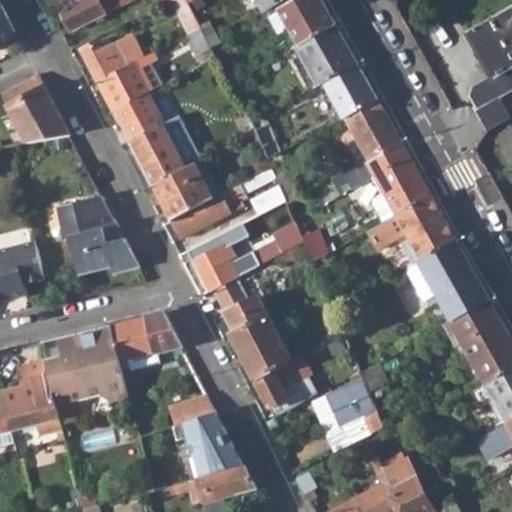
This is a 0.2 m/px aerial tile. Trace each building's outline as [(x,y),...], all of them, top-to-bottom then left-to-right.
[(0,0),(0,44),(19,34),(0,0)] [(62,12),(71,31),(120,7),(119,5),(127,0),(85,0),(76,5),(62,12)] [(152,0),(157,8),(173,0),(152,0)] [(258,0),(265,12),(287,0),(258,0)] [(290,27),(301,46),(338,26),(323,0),(302,0),(272,17),(281,32),(290,27)] [(462,32),(486,78),(469,86),(467,95),(474,109),(499,96),(511,89),(511,5),(469,28),(462,32)] [(203,30),(213,48),(220,44),(222,43),(211,21),(201,25),(203,30)] [(298,47),(320,87),(326,84),(360,65),(338,26),(301,46),(298,47)] [(199,57),(214,49),(213,48),(203,30),(189,37),(199,57)] [(99,82),(133,65),(123,47),(109,55),(101,40),(82,51),(99,82)] [(214,49),(232,83),(239,79),(220,44),(213,48),(214,49)] [(145,58),(138,62),(153,91),(160,87),(145,58)] [(149,93),(153,91),(138,62),(133,65),(99,82),(114,111),(149,93)] [(360,65),(326,84),(347,118),(379,100),(360,65)] [(7,94),(29,144),(73,136),(41,76),(7,94)] [(114,111),(130,142),(166,124),(149,93),(114,111)] [(486,131),(510,117),(499,96),(474,109),(480,120),(486,131)] [(362,146),(372,162),(404,144),(393,124),(386,126),(379,115),(385,110),(379,100),(347,118),(358,139),(353,142),(357,149),(362,146)] [(130,142),(154,185),(197,164),(204,160),(181,116),(166,124),(130,142)] [(266,148),(271,161),(283,153),(266,117),(255,123),(259,133),(266,148)] [(254,154),(266,148),(259,133),(248,139),(254,154)] [(380,209),(387,223),(399,216),(434,197),(404,144),(372,162),(369,164),(391,203),(380,209)] [(271,161),(279,179),(290,172),(283,153),(271,161)] [(214,199),(197,164),(154,185),(173,220),(214,199)] [(173,220),(183,239),(233,214),(230,208),(249,198),(242,185),(214,199),(173,220)] [(253,202),(261,215),(289,201),(282,186),(253,202)] [(71,238),(82,275),(115,267),(116,274),(141,267),(104,196),(59,207),(67,238),(71,238)] [(404,246),(414,264),(421,261),(424,259),(458,240),(434,197),(399,216),(387,223),(370,232),(380,251),(409,234),(413,242),(404,246)] [(274,238),(284,255),(307,243),(299,225),(274,238)] [(308,246),(315,262),(331,253),(323,237),(308,246)] [(421,261),(455,321),(492,301),(458,240),(424,259),(421,261)] [(0,302),(12,300),(10,293),(29,289),(28,284),(47,278),(38,242),(0,250),(0,302)] [(279,258),(284,266),(296,260),(298,263),(305,260),(307,266),(315,262),(308,246),(307,243),(284,255),(279,258)] [(194,262),(211,292),(215,289),(240,278),(261,266),(255,255),(238,263),(229,244),(194,262)] [(240,278),(215,289),(235,333),(233,335),(259,379),(295,360),(260,297),(252,300),(240,278)] [(30,296),(29,289),(10,293),(12,300),(30,296)] [(453,322),(489,384),(511,371),(511,336),(492,301),(455,321),(453,322)] [(115,326),(126,371),(134,369),(131,359),(159,351),(161,354),(184,347),(166,313),(115,326)] [(66,357),(47,362),(65,431),(82,427),(76,403),(105,395),(115,403),(133,399),(126,371),(115,326),(100,330),(96,335),(98,343),(89,346),(86,337),(81,335),(66,339),(63,347),(66,357)] [(96,335),(86,337),(89,346),(98,343),(96,335)] [(259,379),(272,408),(306,390),(301,382),(315,374),(306,355),(295,360),(259,379)] [(41,424),(44,436),(65,431),(47,362),(28,366),(32,385),(4,393),(14,430),(41,424)] [(511,371),(489,384),(508,423),(511,420),(511,371)] [(370,409),(373,414),(381,411),(371,389),(358,394),(364,410),(370,409)] [(0,433),(14,430),(4,393),(0,393),(0,433)] [(199,416),(192,398),(172,406),(179,424),(199,416)] [(388,427),(381,411),(373,414),(368,416),(369,417),(348,429),(356,443),(388,427)] [(184,425),(199,479),(202,478),(246,466),(233,441),(217,414),(198,421),(184,425)] [(300,478),(317,511),(432,511),(406,462),(397,466),(389,453),(373,462),(385,483),(372,491),(368,484),(356,490),(360,498),(332,511),(324,511),(314,491),(313,485),(317,483),(312,472),(300,478)] [(208,502),(210,511),(224,511),(221,498),(258,489),(246,466),(202,478),(208,502)] [(197,504),(208,502),(202,478),(199,479),(156,489),(151,491),(154,501),(194,490),(197,504)] [(461,511),(457,503),(440,511),(461,511)]
